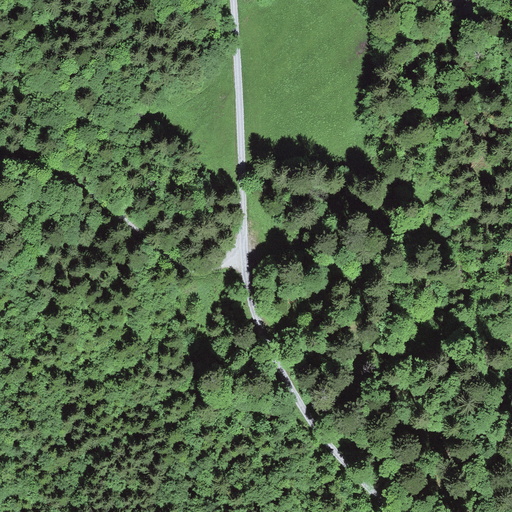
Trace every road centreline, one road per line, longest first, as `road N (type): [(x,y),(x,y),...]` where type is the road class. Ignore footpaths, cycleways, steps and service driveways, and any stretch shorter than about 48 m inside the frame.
road 1 (track): [(228,0),(241,83),(237,193),(249,341),(274,385),(382,511)]
road 2 (track): [(0,153),(34,165),(164,259),(242,269)]
